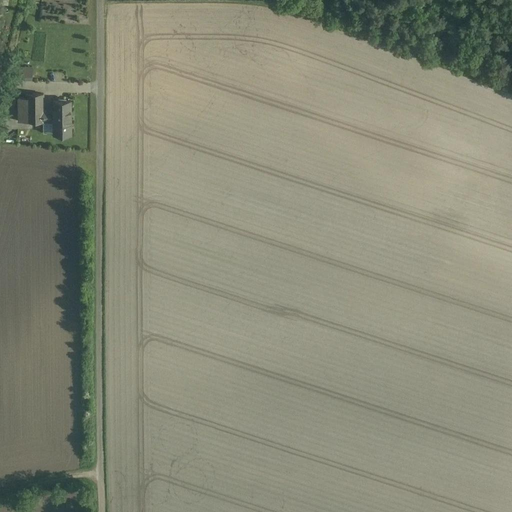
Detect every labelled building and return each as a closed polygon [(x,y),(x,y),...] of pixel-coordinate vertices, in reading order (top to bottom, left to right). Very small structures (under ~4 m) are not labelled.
[(31,68),(18,68),(18,79),(31,79),(31,68)] [(43,101),(33,101),(33,94),(27,94),(27,99),(27,112),(27,122),(43,122),(43,121),(43,111),(43,101)] [(27,99),(19,99),(19,112),(27,112),(27,99)] [(71,101),(53,101),(53,111),(53,120),(53,123),(71,123),(71,101)] [(53,111),(43,111),(43,121),(49,121),(49,120),(53,120),(53,111)] [(71,123),(53,123),(54,134),(71,134),(71,123)]
